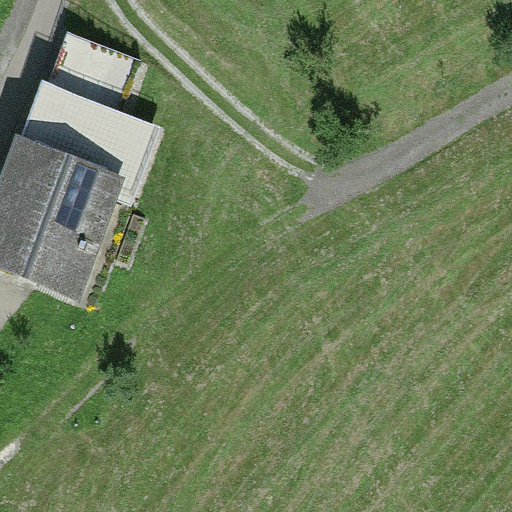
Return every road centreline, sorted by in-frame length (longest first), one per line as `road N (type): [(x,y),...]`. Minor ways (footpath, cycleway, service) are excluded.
road 1 (track): [(0,465),(243,249),(511,87)]
road 2 (track): [(122,0),(191,76),(302,165),(343,183)]
